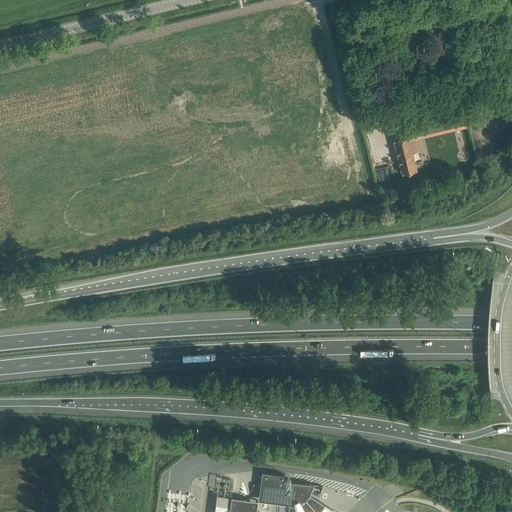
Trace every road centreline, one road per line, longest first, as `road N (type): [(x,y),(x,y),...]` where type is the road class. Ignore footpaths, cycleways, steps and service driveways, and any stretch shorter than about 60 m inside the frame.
road 1 (motorway): [(0,368),(225,349),(511,349)]
road 2 (motorway): [(511,323),(226,326),(0,342)]
road 3 (motorway): [(450,240),(0,306)]
road 4 (motorway): [(0,404),(192,404),(418,431)]
road 5 (tertiary): [(0,46),(192,0)]
road 6 (primary): [(511,269),(498,309),(496,352),(511,411)]
road 7 (track): [(370,130),(334,0)]
